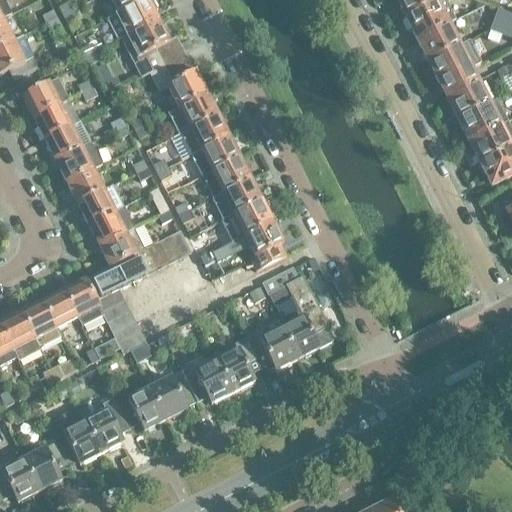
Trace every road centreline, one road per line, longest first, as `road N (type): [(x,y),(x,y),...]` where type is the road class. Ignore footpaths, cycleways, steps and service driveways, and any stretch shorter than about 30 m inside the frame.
road 1 (residential): [(505,308),(345,0)]
road 2 (residential): [(388,364),(88,511)]
road 3 (residential): [(327,245),(201,0)]
road 4 (secondary): [(401,403),(196,511)]
road 5 (residential): [(291,511),(419,442),(401,403)]
road 6 (residential): [(165,329),(327,245)]
road 7 (residential): [(0,275),(27,260),(38,242),(0,158)]
road 8 (residential): [(388,364),(327,245)]
